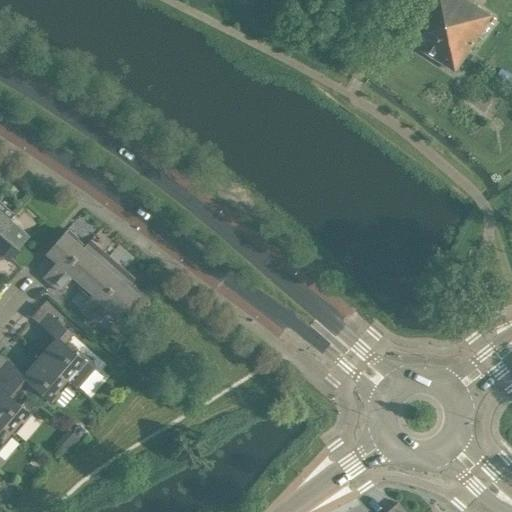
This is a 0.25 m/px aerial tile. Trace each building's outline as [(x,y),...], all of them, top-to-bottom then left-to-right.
[(419,0),(399,32),(453,67),(489,12),(470,0),(419,0)] [(0,225),(8,216),(12,212),(12,207),(0,198),(0,225)] [(8,216),(0,225),(0,252),(6,258),(8,255),(27,233),(28,232),(8,216)] [(55,259),(41,274),(50,282),(82,245),(74,239),(76,237),(76,234),(68,227),(65,227),(63,229),(44,250),(55,259)] [(82,245),(50,282),(59,290),(70,277),(79,285),(82,283),(100,261),(107,254),(88,238),(82,245)] [(89,294),(78,306),(87,314),(119,277),(125,269),(107,254),(100,261),(82,283),(79,285),(89,294)] [(119,277),(87,314),(95,321),(108,306),(125,320),(147,296),(128,280),(125,283),(119,277)] [(32,311),(30,313),(54,334),(38,352),(69,379),(76,385),(93,365),(92,358),(67,336),(72,331),(39,303),(38,304),(32,311)] [(0,352),(0,369),(23,389),(30,380),(52,399),(68,380),(69,379),(38,352),(22,371),(0,352)] [(0,369),(0,419),(13,431),(30,411),(15,398),(23,389),(0,369)] [(0,445),(12,432),(13,431),(0,419),(0,445)] [(74,423),(72,428),(75,433),(82,432),(84,427),(80,422),(74,423)] [(408,511),(397,498),(388,506),(392,511),(408,511)]
